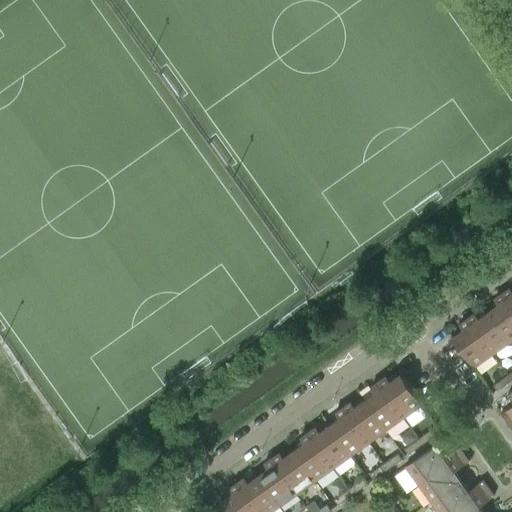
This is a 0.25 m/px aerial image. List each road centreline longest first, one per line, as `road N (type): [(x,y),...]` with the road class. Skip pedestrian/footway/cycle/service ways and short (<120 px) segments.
road 1 (residential): [(180,497),(412,330)]
road 2 (residential): [(412,330),(511,259)]
